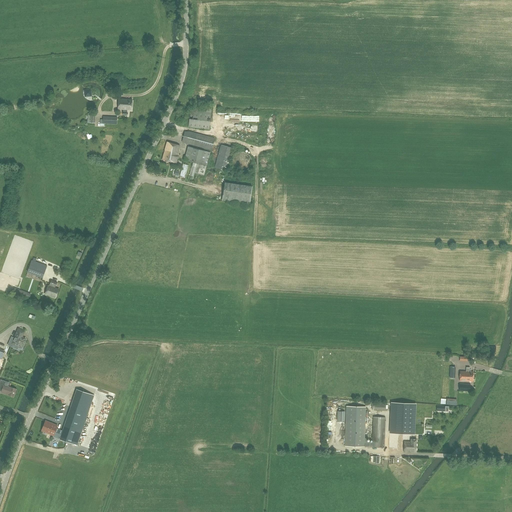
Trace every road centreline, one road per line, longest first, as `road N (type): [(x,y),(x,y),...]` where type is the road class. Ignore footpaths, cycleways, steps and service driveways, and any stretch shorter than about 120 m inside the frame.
road 1 (tertiary): [(0,499),(32,409),(177,93),(186,0)]
road 2 (track): [(352,450),(511,458)]
